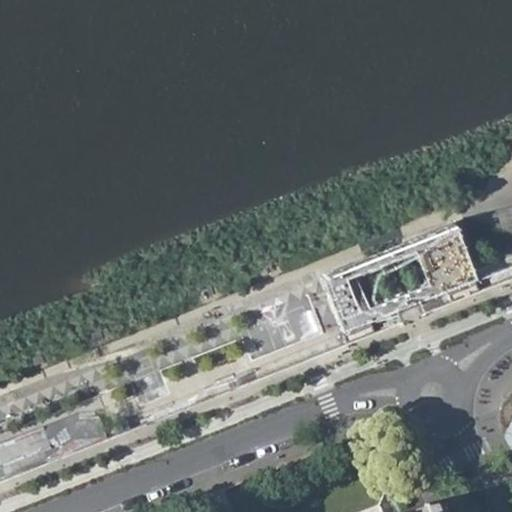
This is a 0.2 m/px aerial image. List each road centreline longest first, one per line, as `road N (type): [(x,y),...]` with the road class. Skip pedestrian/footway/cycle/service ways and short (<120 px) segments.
road 1 (residential): [(56,511),(364,392),(412,392)]
road 2 (residential): [(452,404),(507,511)]
